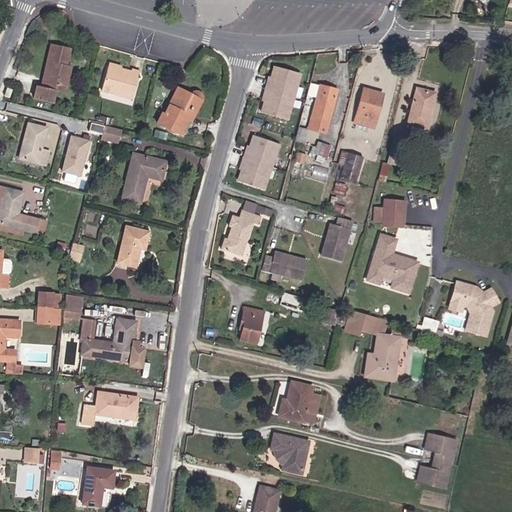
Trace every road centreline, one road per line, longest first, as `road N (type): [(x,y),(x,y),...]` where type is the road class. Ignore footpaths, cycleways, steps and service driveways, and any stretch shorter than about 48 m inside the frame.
road 1 (residential): [(249,43),(202,224),(161,511)]
road 2 (residential): [(249,43),(77,0)]
road 3 (residential): [(384,35),(249,43)]
road 4 (residential): [(511,34),(384,35)]
